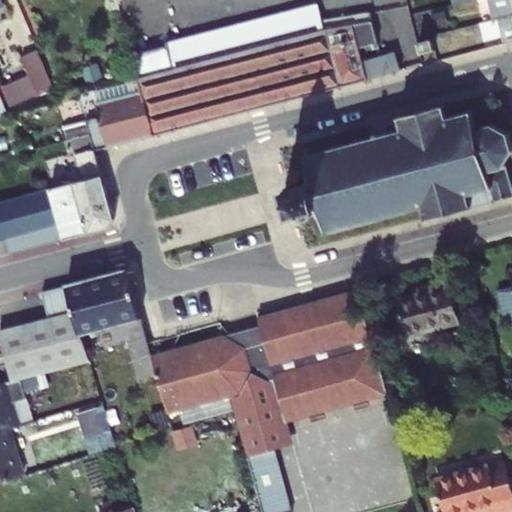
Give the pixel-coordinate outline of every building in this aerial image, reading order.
[(511,15),(511,14),(511,0),(503,0),(507,16),(511,15)] [(251,47),(327,28),(325,19),(323,1),(244,21),(251,47)] [(149,89),(160,132),(375,77),(375,76),(371,58),(367,45),(383,41),(376,11),(325,19),(327,28),(251,47),(144,74),(146,80),(149,89)] [(439,37),(425,40),(428,51),(442,47),(439,37)] [(5,81),(12,103),(56,89),(43,47),(25,52),(31,73),(5,81)] [(401,50),(371,58),(375,76),(406,68),(401,50)] [(100,92),(103,102),(149,89),(146,80),(100,92)] [(160,132),(149,89),(103,102),(107,117),(95,120),(98,133),(102,148),(160,132)] [(321,213),(324,214),(327,225),(325,225),(326,230),(329,229),(330,231),(335,230),(335,228),(355,222),(355,225),(360,224),(359,221),(380,215),(380,218),(385,217),(384,214),(404,209),(405,212),(409,210),(409,208),(426,203),(428,212),(426,213),(428,219),(433,218),(432,216),(470,205),(470,208),(475,207),(474,204),(511,193),(511,179),(507,161),(511,151),(511,139),(510,135),(511,133),(511,130),(509,131),(497,126),(497,124),(493,123),(493,125),(478,129),(474,114),(478,113),(477,109),(474,110),(474,107),(470,109),(470,111),(449,117),(446,103),(406,114),(406,111),(401,113),(402,115),(374,123),(377,135),(361,139),(361,137),(357,138),(357,141),(335,146),(334,143),(330,144),(331,147),(309,153),(309,151),(305,151),(306,154),(303,155),(304,159),(307,158),(310,172),(307,173),(305,166),(294,169),(290,177),(291,181),(289,182),(289,185),(287,185),(288,190),(291,189),(295,206),(293,209),(298,214),(300,212),(306,216),(314,214),(312,206),(315,205),(317,210),(320,209),(321,213)] [(121,215),(102,148),(98,133),(80,139),(84,152),(89,174),(83,176),(68,180),(67,177),(57,180),(59,188),(83,181),(96,230),(116,225),(121,215)] [(89,174),(84,152),(77,154),(83,176),(89,174)] [(0,203),(0,241),(14,237),(67,222),(72,236),(96,230),(83,181),(59,188),(0,203)] [(18,250),(72,236),(67,222),(14,237),(18,250)] [(136,267),(76,283),(88,332),(150,316),(136,267)] [(429,288),(431,293),(459,286),(458,281),(429,288)] [(6,330),(19,377),(28,375),(95,358),(88,332),(76,283),(53,289),(59,316),(6,330)] [(468,323),(459,286),(431,293),(406,299),(415,336),(468,323)] [(160,353),(175,410),(238,393),(246,390),(260,369),(277,379),(282,378),(294,417),(395,390),(368,290),(267,316),(270,325),(270,329),(241,336),(234,333),(160,353)] [(270,325),(234,333),(241,336),(270,329),(270,325)] [(246,390),(238,393),(256,454),(275,449),(285,490),(294,487),(283,446),(300,442),(294,417),(282,378),(277,379),(260,369),(246,390)] [(19,377),(0,381),(0,432),(16,427),(27,424),(19,400),(34,395),(28,375),(19,377)] [(92,449),(117,442),(106,402),(81,409),(92,449)] [(0,481),(30,472),(16,427),(0,432),(0,481)] [(275,449),(256,454),(272,511),(292,511),(300,510),(294,487),(285,490),(275,449)] [(492,504),(493,511),(508,511),(511,511),(511,459),(445,476),(454,511),(459,511),(472,509),(492,504)]
